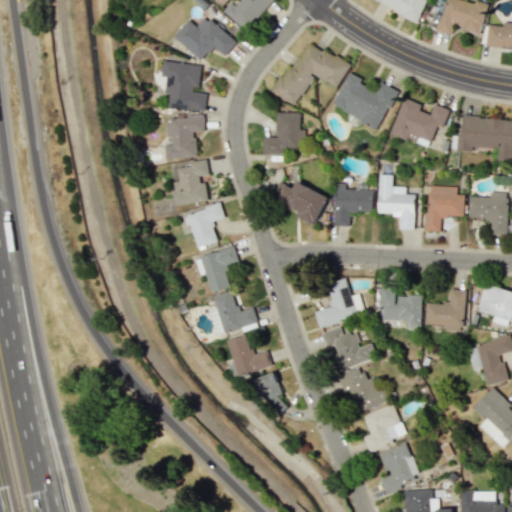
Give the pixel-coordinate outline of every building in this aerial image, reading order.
[(239,0),(235,5),(231,1),(222,11),(246,31),(272,0),(239,0)] [(376,0),(415,22),(427,0),(376,0)] [(479,34),(488,3),(477,0),(475,0),(475,3),(464,0),(445,0),(437,30),(451,34),(454,26),(479,34)] [(187,19),(173,37),(201,60),(213,46),(224,55),(236,41),(204,15),(196,26),(187,19)] [(486,45),(511,47),(511,21),(504,21),(503,25),(487,24),(486,45)] [(336,88),(349,65),(305,39),(273,92),(295,105),(314,74),(336,88)] [(204,111),(206,91),(198,90),(201,65),(163,60),(161,76),(165,76),(164,93),(169,93),(167,106),(204,111)] [(332,107),(379,128),(396,89),(378,81),(374,90),(360,84),(363,78),(347,72),(332,107)] [(390,133),(429,147),(436,125),(443,128),(449,108),(434,103),(430,114),(420,110),(422,104),(402,97),(390,133)] [(263,153),(283,153),(283,148),(302,148),(302,129),(299,129),(299,112),(276,112),(276,136),(262,137),(263,153)] [(511,119),(460,115),(458,150),(472,151),(472,146),(497,148),(496,160),(511,161),(511,119)] [(196,156),(195,131),(204,131),(203,116),(165,118),(166,137),(171,136),(171,144),(164,144),(165,158),(196,156)] [(177,167),(179,180),(171,181),(175,205),(206,200),(203,175),(208,174),(206,159),(188,161),(189,166),(177,167)] [(398,229),(414,229),(415,194),(405,193),(405,186),(392,186),(392,174),(378,174),(378,213),(399,214),(398,229)] [(327,195),(296,182),(293,187),(284,183),(276,202),(301,212),(299,218),(315,225),(327,195)] [(372,212),(373,189),(345,188),(346,183),(335,183),(334,225),(349,226),(350,211),(372,212)] [(464,216),(464,194),(456,194),(457,186),(427,185),(426,230),(440,231),(441,216),(464,216)] [(469,196),(468,217),(491,218),(490,234),(507,234),(508,192),(490,191),(490,196),(469,196)] [(224,217),(220,203),(182,214),(185,225),(190,224),(196,247),(217,241),(211,221),(224,217)] [(210,292),(231,286),(224,263),(237,259),(233,246),(194,257),(199,275),(205,273),(210,292)] [(364,314),(359,293),(350,295),(345,278),(326,283),(332,306),(314,310),(318,325),(364,314)] [(511,319),(511,291),(484,284),(477,310),(511,319)] [(420,327),(421,295),(396,295),(396,286),(381,286),(381,319),(407,320),(407,327),(420,327)] [(465,289),(450,288),(449,303),(426,302),(425,324),(444,325),(444,330),(463,331),(465,289)] [(212,295),(217,315),(211,316),(215,333),(257,322),(253,307),(238,311),(232,290),(212,295)] [(321,332),(326,347),(335,345),(338,356),(333,357),(337,369),(375,358),(371,343),(359,346),(355,332),(349,334),(346,324),(321,332)] [(226,339),(238,376),(271,365),(266,349),(253,354),(245,332),(226,339)] [(506,380),(500,353),(511,350),(511,347),(510,337),(467,346),(472,370),(482,368),(486,385),(506,380)] [(357,412),(384,401),(374,376),(365,379),(360,367),(337,376),(342,390),(347,388),(357,412)] [(288,409),(273,371),(255,379),(270,416),(288,409)] [(478,425),(501,447),(508,441),(511,445),(511,411),(508,407),(511,404),(492,386),(471,407),(484,419),(478,425)] [(361,414),(368,433),(362,436),(367,452),(393,443),(391,438),(403,433),(392,403),(361,414)] [(383,490),(417,480),(407,443),(378,451),(385,476),(380,478),(383,490)] [(403,490),(403,511),(453,511),(453,508),(438,508),(437,489),(403,490)] [(502,511),(503,503),(494,503),(495,490),(460,490),(459,511),(502,511)]
